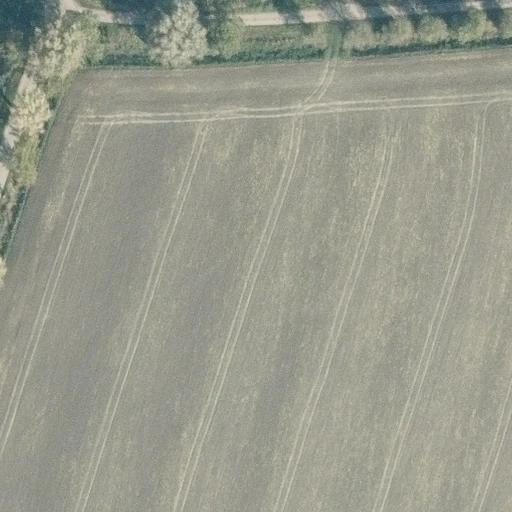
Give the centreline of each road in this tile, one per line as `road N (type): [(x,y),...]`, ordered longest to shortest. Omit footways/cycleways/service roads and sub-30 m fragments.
road 1 (unclassified): [(55,11),(167,28),(511,7)]
road 2 (tertiary): [(0,186),(55,11)]
